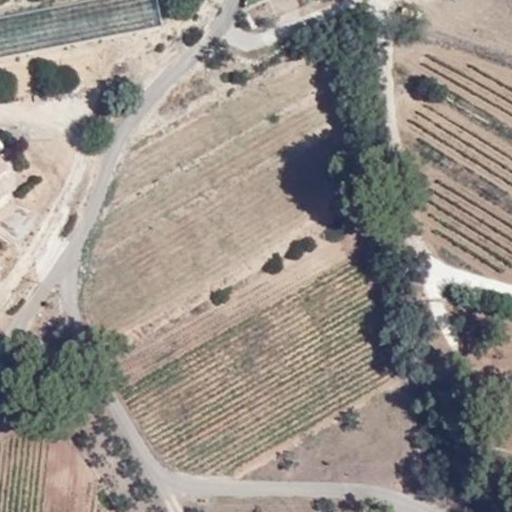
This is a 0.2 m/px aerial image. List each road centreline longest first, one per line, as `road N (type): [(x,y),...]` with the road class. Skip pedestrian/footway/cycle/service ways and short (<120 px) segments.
road 1 (unclassified): [(72,247),(58,304),(63,332),(165,481),(378,494),(422,511)]
road 2 (unclassified): [(221,0),(201,38),(126,112),(72,247)]
